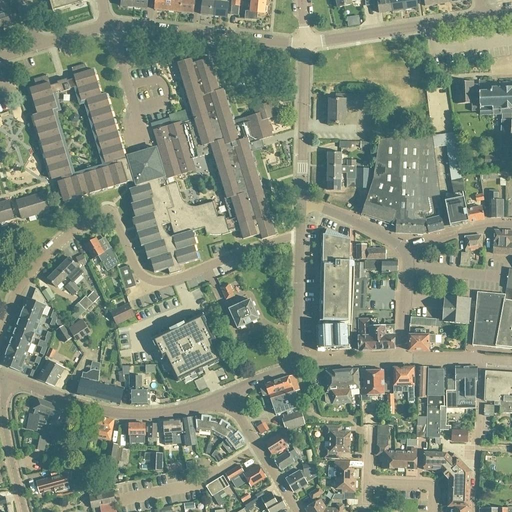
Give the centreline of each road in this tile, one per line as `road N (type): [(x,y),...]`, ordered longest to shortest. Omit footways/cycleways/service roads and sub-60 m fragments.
road 1 (residential): [(0,335),(35,264),(103,210),(151,281),(299,233)]
road 2 (residential): [(224,394),(186,410),(124,416),(8,378)]
road 3 (tertiary): [(108,24),(305,43)]
road 4 (tertiary): [(305,43),(481,16)]
road 5 (residential): [(301,205),(305,43)]
road 6 (residential): [(297,511),(224,394)]
road 7 (residential): [(25,511),(5,422),(8,378)]
road 8 (residential): [(295,364),(299,233)]
